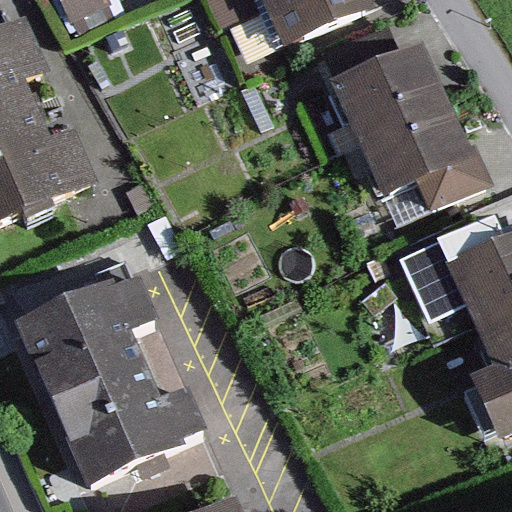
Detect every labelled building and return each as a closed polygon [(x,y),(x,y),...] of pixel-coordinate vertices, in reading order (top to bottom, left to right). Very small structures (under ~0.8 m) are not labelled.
[(229,0),(258,66),(365,19),(356,0),(229,0)] [(0,138),(32,124),(17,89),(42,78),(24,37),(0,47),(0,138)] [(319,99),(347,165),(447,122),(419,56),(319,99)] [(37,86),(55,138),(76,131),(58,79),(37,86)] [(347,165),(375,231),(476,188),(447,122),(347,165)] [(32,124),(0,138),(0,225),(89,187),(71,146),(46,157),(32,124)] [(511,236),(409,282),(446,366),(511,337),(511,236)] [(29,342),(60,416),(135,385),(118,346),(152,332),(137,296),(29,342)] [(511,337),(446,366),(485,456),(511,444),(511,337)] [(135,385),(60,416),(90,486),(199,440),(186,408),(151,423),(135,385)]
